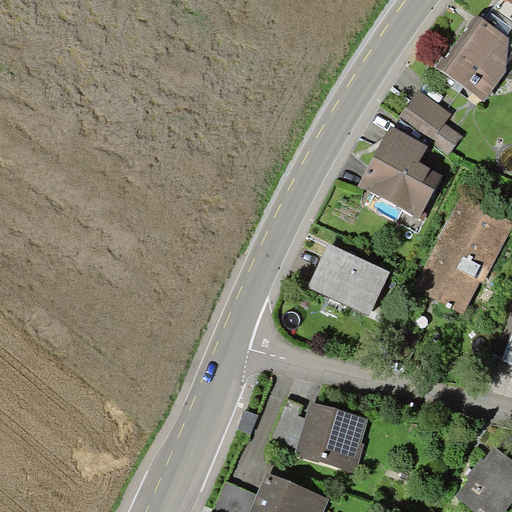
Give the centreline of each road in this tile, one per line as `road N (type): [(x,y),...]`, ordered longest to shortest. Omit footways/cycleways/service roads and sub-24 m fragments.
road 1 (tertiary): [(425,0),(297,197),(234,327)]
road 2 (residential): [(511,409),(234,327)]
road 3 (tertiary): [(234,327),(158,511)]
